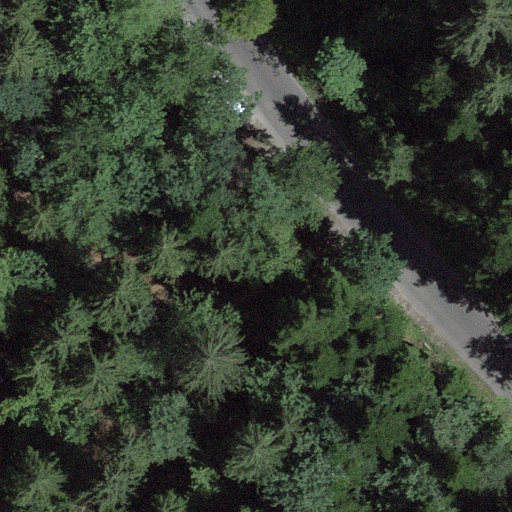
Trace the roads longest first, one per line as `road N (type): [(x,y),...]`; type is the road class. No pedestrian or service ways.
road 1 (unclassified): [(249,0),(511,300)]
road 2 (track): [(160,0),(0,153)]
